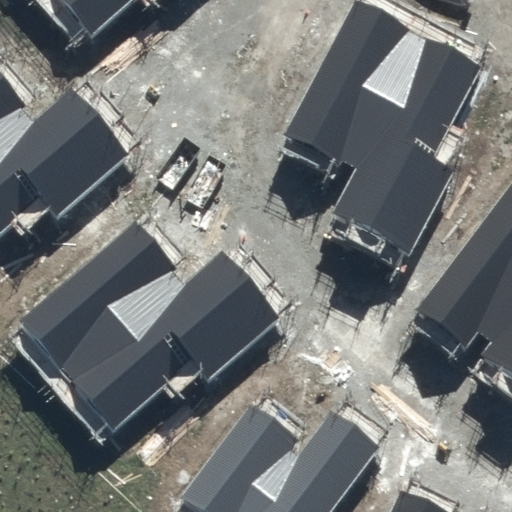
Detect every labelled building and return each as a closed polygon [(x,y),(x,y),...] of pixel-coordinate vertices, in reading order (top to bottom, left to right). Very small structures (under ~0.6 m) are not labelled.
[(60,0),(92,36),(135,0),(60,0)] [(433,157),(480,67),(356,2),(288,130),(356,166),(331,214),(414,257),(460,171),(433,157)] [(37,118),(0,76),(0,229),(39,196),(57,216),(128,154),(70,88),(37,118)] [(511,181),(417,307),(469,346),(478,334),(488,342),(479,354),(511,378),(511,181)] [(280,317),(223,251),(188,281),(136,221),(20,320),(114,428),(194,359),(210,377),(280,317)] [(301,438),(253,402),(182,496),(203,511),(329,511),(379,446),(330,410),(298,452),(293,448),(301,438)] [(447,511),(400,489),(388,511),(447,511)]
